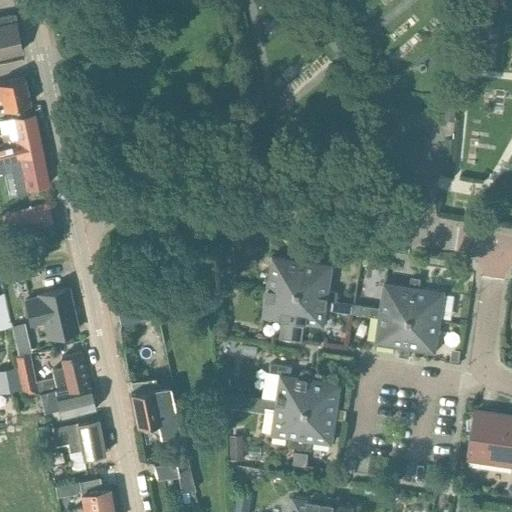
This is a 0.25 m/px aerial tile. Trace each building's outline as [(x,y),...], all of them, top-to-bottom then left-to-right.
[(0,55),(22,52),(15,15),(0,17),(0,55)] [(29,102),(23,76),(0,81),(0,97),(3,109),(29,102)] [(446,104),(444,120),(445,120),(453,121),(454,121),(454,120),(456,105),(455,105),(446,104)] [(0,130),(3,144),(0,144),(0,161),(1,161),(16,158),(20,157),(18,151),(17,148),(40,143),(33,112),(11,117),(0,118),(0,130)] [(1,161),(0,161),(0,171),(3,171),(8,196),(28,191),(27,189),(49,184),(41,146),(40,143),(17,148),(18,151),(20,157),(16,158),(1,161)] [(6,233),(36,225),(31,207),(1,214),(5,229),(6,233)] [(57,235),(56,234),(53,222),(52,222),(5,234),(8,247),(55,235),(57,235)] [(306,261),(308,251),(292,249),(290,258),(272,255),(267,285),(298,289),(302,260),(306,261)] [(329,294),(327,299),(337,301),(338,291),(328,290),(332,264),(313,262),(314,252),(308,251),(306,261),(302,260),(298,289),(329,294)] [(226,273),(218,277),(218,281),(220,282),(225,283),(229,280),(229,276),(226,273)] [(370,306),(369,316),(379,317),(375,343),(383,344),(400,346),(399,355),(409,357),(410,348),(435,351),(440,321),(440,317),(443,294),(444,291),(419,287),(421,278),(410,276),(409,286),(383,282),(380,307),(370,306)] [(293,320),(298,289),(267,285),(263,315),(282,318),(279,338),(295,340),(296,329),(287,328),(288,319),(293,320)] [(67,288),(24,298),(29,322),(43,319),(47,334),(47,335),(77,328),(76,327),(67,288)] [(327,299),(329,294),(298,289),(293,320),(288,319),(287,328),(296,329),(295,340),(301,341),(304,321),(323,324),(327,299)] [(2,291),(0,291),(0,327),(10,325),(2,291)] [(358,294),(356,303),(358,304),(367,305),(369,294),(368,294),(358,292),(358,294)] [(136,302),(115,306),(119,324),(139,319),(136,302)] [(346,302),(344,312),(352,313),(353,303),(346,302)] [(358,304),(354,303),(353,303),(352,313),(353,313),(369,316),(370,306),(367,305),(358,304)] [(23,320),(11,323),(17,351),(29,348),(23,320)] [(214,320),(213,334),(227,336),(229,322),(214,320)] [(61,366),(52,368),(54,377),(55,385),(65,382),(66,386),(67,389),(69,389),(89,385),(80,345),(58,350),(61,366)] [(450,353),(449,360),(458,361),(459,350),(455,349),(450,353)] [(14,353),(14,355),(21,389),(22,388),(26,392),(29,392),(33,394),(36,393),(34,381),(29,350),(14,353)] [(271,362),(269,372),(280,373),(276,397),(276,399),(276,403),(297,406),(306,407),(311,371),(300,370),(299,376),(290,375),(291,366),(271,362)] [(0,389),(19,386),(15,364),(0,366),(0,389)] [(311,371),(306,407),(336,412),(335,417),(345,419),(346,409),(337,408),(340,383),(321,380),(322,373),(311,372),(311,371)] [(227,374),(219,377),(223,391),(231,389),(227,374)] [(44,379),(34,381),(36,393),(39,392),(39,393),(43,411),(58,408),(60,415),(94,408),(89,386),(89,385),(69,389),(67,389),(66,386),(65,382),(55,385),(54,377),(44,379)] [(151,390),(130,394),(137,426),(150,423),(158,422),(161,435),(177,432),(172,407),(168,386),(156,389),(151,390)] [(267,398),(265,407),(275,409),(271,434),(290,437),(289,446),(295,447),(296,438),(299,438),(301,438),(305,411),(306,407),(297,406),(276,403),(276,399),(267,397),(267,398)] [(296,438),(295,447),(311,450),(312,440),(331,443),(335,417),(336,412),(306,407),(305,411),(301,438),(299,438),(296,438)] [(511,414),(473,408),(466,459),(511,465),(511,414)] [(103,453),(96,418),(51,427),(51,428),(53,437),(55,446),(68,443),(70,452),(81,450),(83,457),(103,453)] [(47,424),(37,426),(39,438),(50,436),(47,424)] [(243,435),(230,435),(230,460),(244,459),(243,435)] [(295,451),(293,464),(305,466),(307,453),(295,451)] [(187,457),(175,459),(178,473),(182,493),(194,491),(187,457)] [(156,478),(162,476),(178,473),(175,459),(153,463),(156,478)] [(257,470),(243,470),(244,478),(257,478),(257,470)] [(82,505),(73,507),(73,511),(113,511),(109,487),(100,488),(98,476),(77,480),(79,492),(82,505)] [(321,511),(324,495),(313,493),(312,500),(293,497),(290,511),(321,511)] [(321,511),(351,511),(353,506),(339,504),(340,497),(324,495),(321,511)] [(238,499),(236,511),(248,511),(250,501),(238,499)] [(461,499),(460,507),(463,511),(464,511),(469,511),(472,500),(461,499)]
